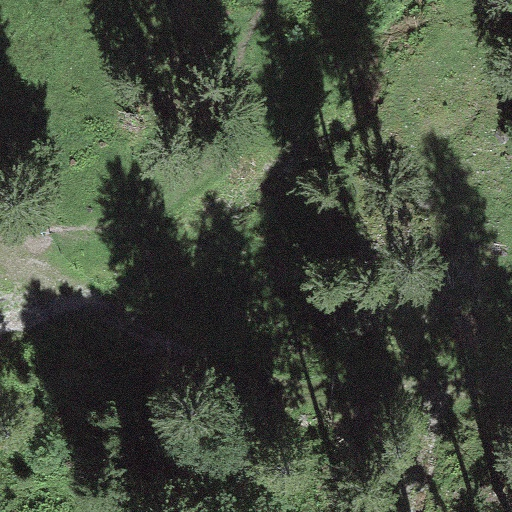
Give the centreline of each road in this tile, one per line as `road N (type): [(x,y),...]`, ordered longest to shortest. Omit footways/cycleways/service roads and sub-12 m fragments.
road 1 (track): [(511,376),(207,337),(111,288)]
road 2 (track): [(111,288),(0,237)]
